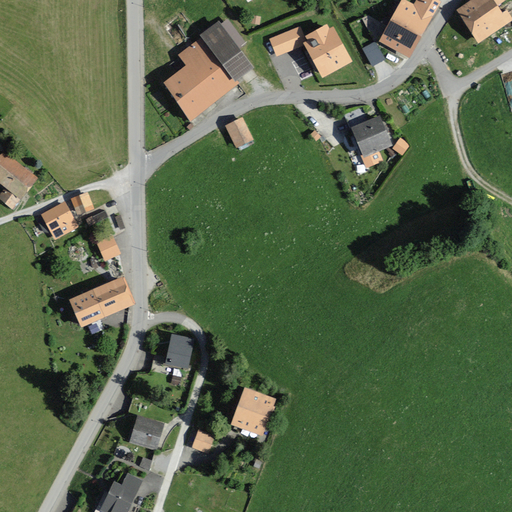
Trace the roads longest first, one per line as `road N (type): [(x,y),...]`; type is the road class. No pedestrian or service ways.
road 1 (residential): [(424,47),(388,85),(356,95),(250,102),(138,170)]
road 2 (residential): [(159,506),(203,367),(202,344),(182,320),(138,318)]
road 3 (unclassified): [(46,511),(126,366),(138,318)]
road 4 (unclassified): [(138,170),(134,0)]
road 5 (unclassified): [(138,318),(138,170)]
road 6 (residential): [(138,170),(0,221)]
road 7 (track): [(453,85),(468,167),(511,200)]
